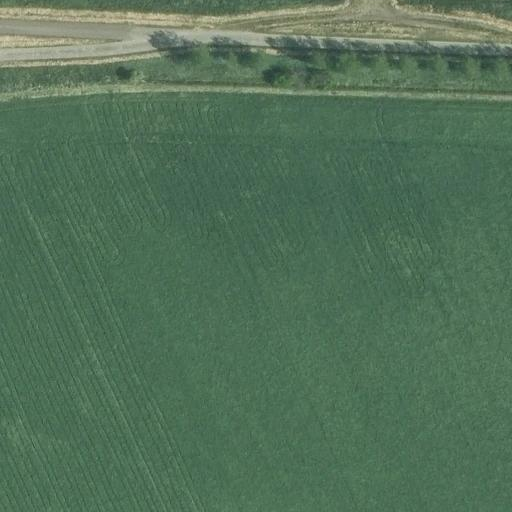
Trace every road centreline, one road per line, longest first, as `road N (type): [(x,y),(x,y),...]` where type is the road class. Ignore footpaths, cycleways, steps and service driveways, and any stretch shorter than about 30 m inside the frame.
road 1 (unclassified): [(0,56),(106,50),(163,35),(511,51)]
road 2 (track): [(163,35),(0,27)]
